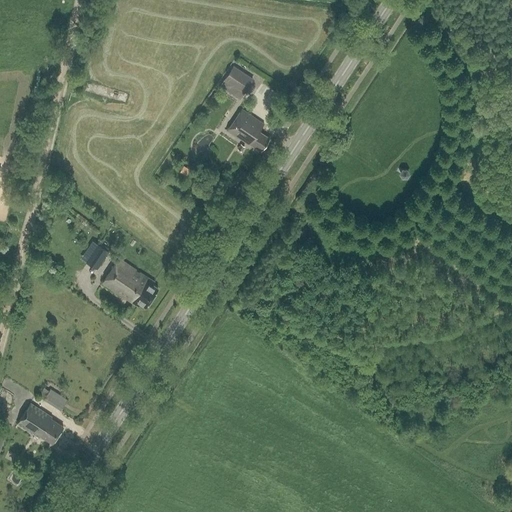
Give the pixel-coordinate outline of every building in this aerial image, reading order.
[(241,91),(250,78),(232,66),(223,79),(241,91)] [(248,143),(259,150),(268,137),(257,130),(263,122),(240,108),(226,129),(247,143),(248,143)] [(190,170),(184,166),(181,172),(187,176),(190,170)] [(402,168),(399,173),(402,178),(407,178),(410,174),(407,169),(402,168)] [(97,243),(86,261),(98,269),(110,251),(97,243)] [(118,258),(102,282),(138,306),(140,303),(145,307),(158,288),(153,284),(154,282),(118,258)] [(52,443),(63,426),(50,418),(51,417),(29,403),(16,423),(38,437),(40,435),(52,443)] [(0,422),(0,450),(8,425),(0,422)]
